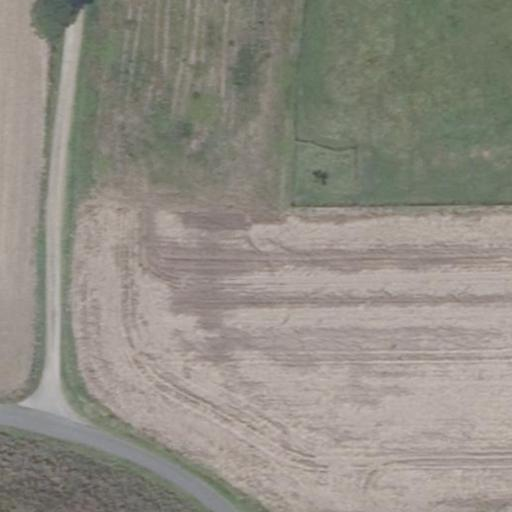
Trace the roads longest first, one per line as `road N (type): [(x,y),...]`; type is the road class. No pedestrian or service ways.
road 1 (track): [(47,419),(47,243),(67,0)]
road 2 (unclassified): [(217,511),(179,479),(99,439),(47,419),(0,416)]
